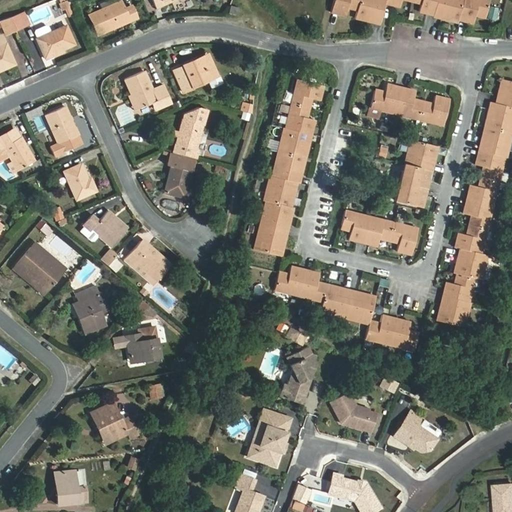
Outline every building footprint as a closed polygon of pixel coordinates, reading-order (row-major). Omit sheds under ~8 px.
[(357,9),(359,0),(331,0),(329,11),(343,14),(345,6),(357,9)] [(384,3),(385,0),(359,0),(357,9),(355,17),(379,23),(384,3)] [(436,0),(410,0),(418,2),(416,11),(433,14),(436,0)] [(464,0),(436,0),(433,14),(433,16),(458,22),(459,19),(464,0)] [(464,0),(459,19),(471,22),(473,13),(486,16),(489,0),(464,0)] [(113,24),(128,18),(123,9),(120,2),(90,15),(98,36),(114,29),(113,24)] [(230,16),(238,17),(241,7),(233,4),(231,7),(230,16)] [(489,5),(486,19),(495,21),(498,7),(489,5)] [(123,9),(128,18),(129,22),(136,19),(131,6),(123,9)] [(24,18),(15,22),(20,34),(29,31),(24,18)] [(129,22),(128,18),(113,24),(114,29),(129,22)] [(10,38),(20,34),(15,22),(5,25),(10,38)] [(40,38),(53,32),(51,27),(49,25),(38,30),(38,33),(40,38)] [(77,44),(69,26),(53,32),(40,38),(39,38),(47,57),(54,54),(55,56),(66,51),(65,49),(77,44)] [(0,64),(2,69),(17,63),(7,39),(0,42),(0,64)] [(210,55),(195,62),(197,66),(213,60),(210,55)] [(197,66),(195,62),(186,66),(186,68),(176,72),(186,94),(197,90),(196,89),(221,78),(213,60),(197,66)] [(130,82),(135,94),(142,110),(155,105),(158,112),(174,106),(164,82),(154,86),(149,74),(130,82)] [(511,76),(507,75),(506,76),(500,100),(511,103),(511,76)] [(294,101),(311,105),(314,93),(322,96),(325,82),(301,76),(301,77),(294,101)] [(225,86),(222,78),(220,79),(210,83),(214,91),(225,86)] [(396,112),(403,88),(387,84),(385,92),(374,89),(370,106),(396,112)] [(417,91),(403,88),(396,112),(421,118),(425,102),(415,99),(417,91)] [(142,110),(135,94),(131,96),(137,113),(142,110)] [(425,102),(421,118),(445,124),(450,99),(436,96),(434,104),(425,102)] [(511,103),(500,100),(495,99),(489,123),(511,128),(511,103)] [(294,101),(288,125),(313,131),(316,119),(308,117),(311,105),(294,101)] [(250,119),(250,103),(241,103),(241,119),(250,119)] [(67,107),(48,115),(60,145),(52,148),(56,157),(83,146),(67,107)] [(205,126),(184,121),(177,153),(197,158),(205,126)] [(511,128),(489,123),(482,148),(507,154),(509,155),(511,144),(511,128)] [(313,131),(288,125),(284,124),(284,125),(278,147),(307,155),(313,131)] [(34,157),(23,137),(20,137),(15,127),(0,135),(0,158),(10,155),(16,166),(34,157)] [(407,162),(434,169),(440,146),(413,139),(407,162)] [(385,159),(388,148),(379,146),(376,156),(385,159)] [(278,147),(271,173),(299,180),(301,181),(307,155),(278,147)] [(486,165),(483,176),(501,180),(507,154),(482,148),(478,163),(486,165)] [(190,186),(195,160),(172,155),(170,167),(174,168),(168,194),(186,199),(188,186),(190,186)] [(407,162),(403,180),(429,187),(434,169),(407,162)] [(88,181),(82,167),(65,175),(76,201),(96,193),(91,180),(88,181)] [(299,180),(271,173),(268,173),(262,197),(267,198),(292,205),(299,180)] [(473,183),(470,197),(495,203),(501,180),(483,176),(481,185),(473,183)] [(429,187),(403,180),(398,199),(401,200),(424,206),(429,187)] [(474,213),(471,224),(489,229),(495,203),(470,197),(467,212),(474,213)] [(267,198),(260,223),(289,231),(295,206),(292,205),(267,198)] [(60,206),(50,207),(51,220),(61,219),(60,206)] [(364,241),(372,216),(346,210),(341,226),(352,228),(350,238),(364,241)] [(101,221),(93,215),(84,226),(88,230),(92,233),(94,231),(100,237),(114,248),(129,229),(108,212),(101,221)] [(395,221),(372,216),(364,241),(381,244),(382,236),(391,238),(395,221)] [(40,219),(34,226),(46,237),(52,230),(40,219)] [(395,221),(391,238),(400,240),(399,248),(413,252),(419,227),(395,221)] [(282,255),(289,231),(260,223),(254,248),(282,255)] [(489,229),(471,224),(469,234),(462,232),(458,246),(464,248),(483,253),(489,229)] [(92,233),(88,230),(85,234),(94,241),(97,241),(100,237),(94,231),(92,233)] [(68,258),(75,249),(56,234),(49,243),(68,258)] [(317,235),(315,241),(327,244),(329,238),(317,235)] [(144,238),(142,241),(151,248),(153,246),(144,238)] [(36,241),(31,247),(63,274),(68,268),(36,241)] [(151,248),(142,241),(127,258),(135,266),(139,263),(159,281),(174,263),(153,246),(151,248)] [(41,285),(37,290),(43,296),(63,274),(31,247),(12,268),(19,275),(23,270),(41,285)] [(483,253),(464,248),(458,271),(460,272),(477,276),(486,278),(492,255),(483,253)] [(112,250),(109,253),(115,259),(118,255),(112,250)] [(115,259),(109,253),(103,260),(109,265),(115,259)] [(109,265),(114,271),(120,263),(115,259),(109,265)] [(272,286),(297,293),(303,268),(289,265),(287,272),(276,269),(272,286)] [(317,271),(303,268),(297,293),(324,300),(328,282),(315,279),(317,271)] [(23,270),(19,275),(37,290),(41,285),(23,270)] [(449,282),(446,296),(471,303),(477,276),(460,272),(457,284),(449,282)] [(352,287),(328,282),(324,300),(322,311),(345,317),(352,287)] [(107,326),(90,287),(75,293),(77,300),(73,302),(86,334),(107,326)] [(369,324),(370,320),(377,293),(352,287),(345,317),(346,317),(369,324)] [(471,303),(446,296),(440,320),(467,327),(473,304),(471,303)] [(141,299),(133,307),(147,320),(155,312),(141,299)] [(370,320),(369,324),(366,336),(391,343),(397,319),(382,315),(380,322),(370,320)] [(397,319),(391,343),(417,350),(421,332),(410,329),(412,322),(397,319)] [(279,320),(275,327),(282,330),(285,324),(279,320)] [(289,326),(285,334),(288,336),(293,327),(289,326)] [(288,336),(299,342),(304,333),(293,327),(288,336)] [(149,355),(150,360),(162,358),(158,336),(142,338),(141,333),(125,335),(129,358),(149,355)] [(191,355),(196,345),(187,340),(182,350),(191,355)] [(310,352),(306,344),(284,355),(290,368),(285,383),(287,388),(284,396),(300,402),(303,394),(301,391),(304,389),(307,382),(305,381),(307,376),(310,374),(309,372),(311,371),(314,361),(313,357),(314,353),(310,352)] [(131,363),(150,360),(149,355),(129,358),(131,363)] [(160,375),(152,376),(155,388),(162,387),(160,375)] [(281,381),(277,394),(284,396),(287,388),(285,383),(281,381)] [(352,408),(346,394),(327,402),(336,425),(369,433),(374,415),(366,413),(366,411),(352,408)] [(89,412),(97,431),(104,428),(110,442),(128,435),(130,439),(138,436),(130,416),(121,419),(113,401),(89,412)] [(272,419),(274,413),(261,408),(252,435),(259,437),(253,454),(273,460),(279,441),(281,442),(284,432),(283,431),(285,423),(272,419)] [(424,419),(412,409),(393,432),(407,444),(409,442),(420,450),(428,449),(436,439),(419,425),(424,419)] [(287,417),(274,413),(272,419),(285,423),(287,417)] [(436,439),(441,432),(424,419),(419,425),(436,439)] [(104,428),(97,431),(103,445),(110,442),(104,428)] [(244,457),(271,466),(273,460),(253,454),(259,437),(252,435),(244,457)] [(134,460),(128,458),(125,466),(131,469),(134,460)] [(76,471),(59,472),(60,492),(55,492),(56,503),(87,501),(86,487),(77,487),(76,471)] [(335,474),(328,472),(322,492),(348,499),(357,511),(362,511),(374,503),(359,483),(357,483),(356,484),(350,483),(350,481),(335,477),(335,474)] [(248,493),(253,482),(239,477),(234,488),(241,491),(233,511),(256,511),(262,498),(248,493)] [(294,484),(289,497),(300,503),(307,490),(294,484)] [(511,491),(501,492),(502,509),(511,508),(511,491)] [(285,506),(296,511),(300,503),(289,498),(285,506)]
